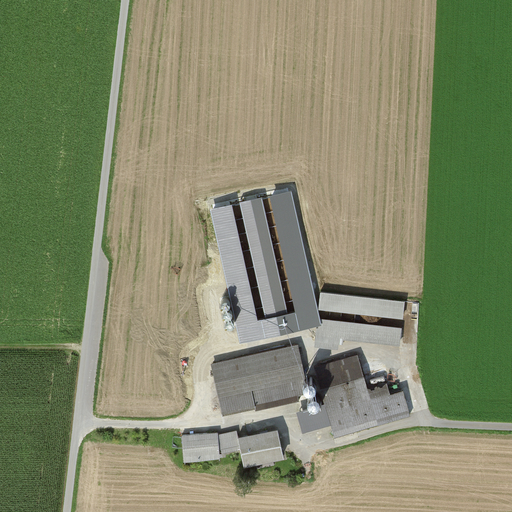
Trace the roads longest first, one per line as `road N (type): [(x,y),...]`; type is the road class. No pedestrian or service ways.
road 1 (track): [(126,0),(68,511)]
road 2 (track): [(77,428),(208,425),(285,413),(303,452),(406,424),(511,428)]
